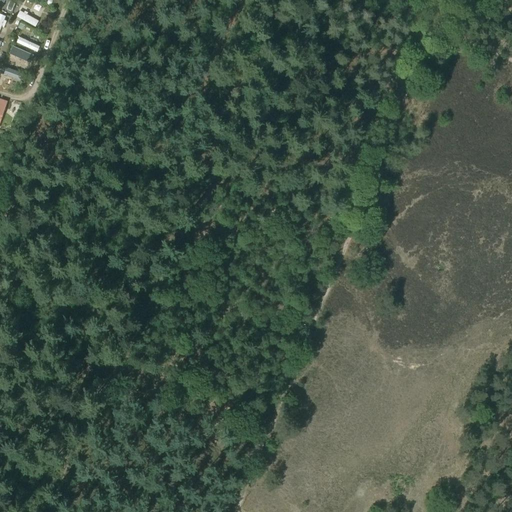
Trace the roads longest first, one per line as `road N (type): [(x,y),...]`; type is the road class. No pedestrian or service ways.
road 1 (track): [(441,0),(239,511)]
road 2 (track): [(64,0),(26,97),(0,93)]
road 3 (track): [(409,0),(430,27),(511,59)]
